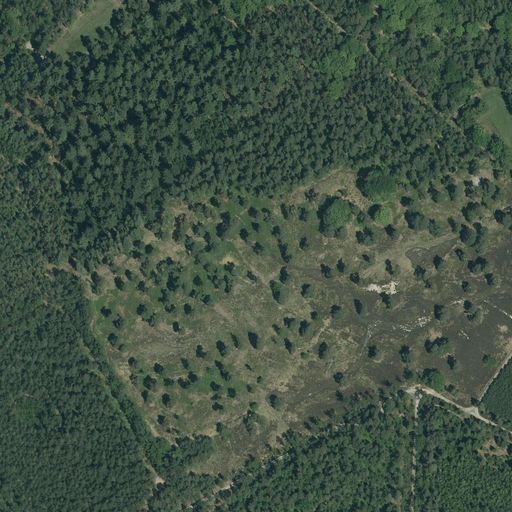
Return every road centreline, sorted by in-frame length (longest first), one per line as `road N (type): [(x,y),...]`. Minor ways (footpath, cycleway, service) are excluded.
road 1 (track): [(179,511),(342,424),(370,421),(386,401),(415,391)]
road 2 (track): [(511,350),(468,411),(415,391),(411,511)]
road 3 (track): [(374,0),(389,27),(511,30)]
road 4 (track): [(422,511),(425,409),(453,416)]
